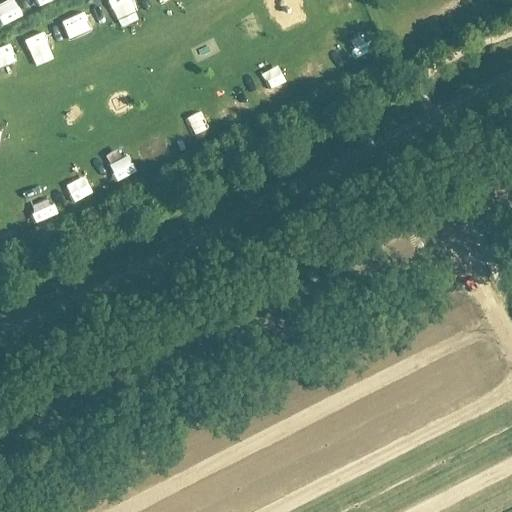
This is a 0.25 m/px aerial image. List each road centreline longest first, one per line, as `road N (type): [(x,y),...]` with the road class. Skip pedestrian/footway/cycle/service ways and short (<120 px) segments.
road 1 (tertiary): [(0,438),(494,206)]
road 2 (track): [(234,0),(0,107)]
